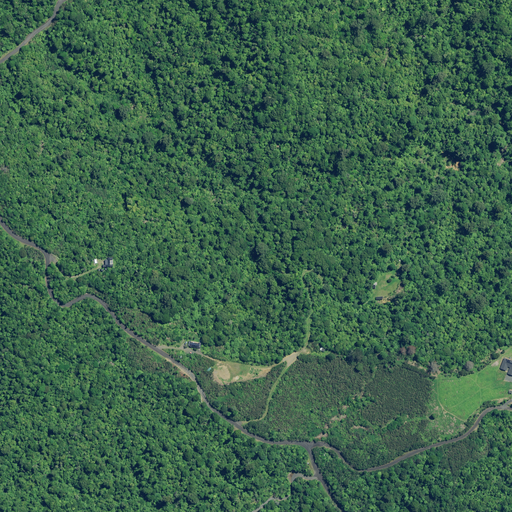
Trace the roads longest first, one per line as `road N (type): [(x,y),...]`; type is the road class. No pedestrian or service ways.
road 1 (unclassified): [(0,213),(40,250),(57,291),(107,303),(255,434),(307,442)]
road 2 (unclassified): [(307,442),(330,444),(352,464),(373,468),(465,429),(478,411),(511,406)]
